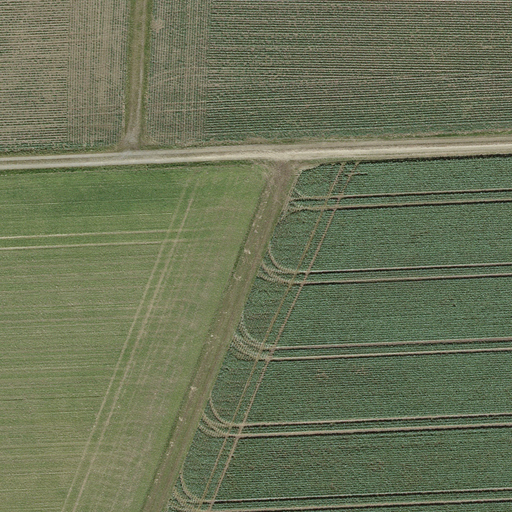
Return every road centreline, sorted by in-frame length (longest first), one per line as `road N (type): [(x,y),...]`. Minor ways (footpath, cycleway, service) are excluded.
road 1 (track): [(511,142),(0,165)]
road 2 (track): [(152,511),(291,152)]
